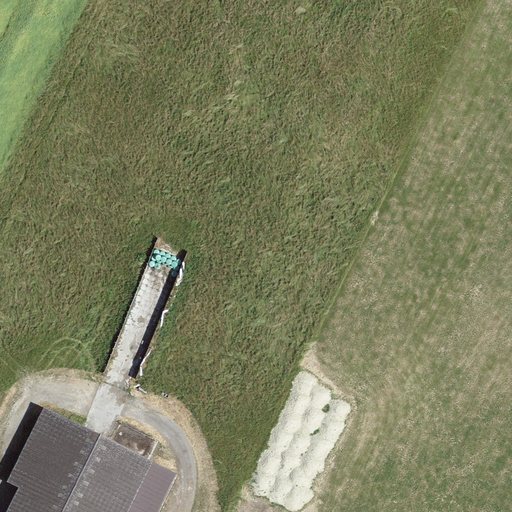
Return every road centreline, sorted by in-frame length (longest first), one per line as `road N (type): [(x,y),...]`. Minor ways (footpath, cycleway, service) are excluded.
road 1 (track): [(2,511),(39,417),(67,406),(142,424),(181,449),(197,483),(196,511)]
road 2 (track): [(177,271),(121,417)]
